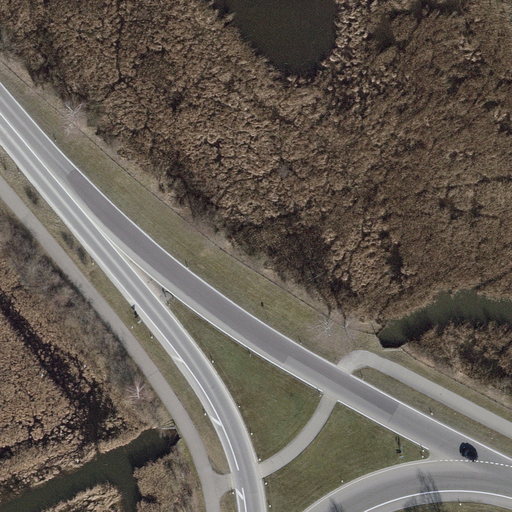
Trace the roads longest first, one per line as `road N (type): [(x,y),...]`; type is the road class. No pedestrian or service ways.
road 1 (secondary): [(498,478),(266,342),(98,228)]
road 2 (secondary): [(98,228),(229,416),(255,511)]
road 3 (secondary): [(498,478),(433,475),(369,491),(336,511)]
road 4 (secondary): [(0,112),(98,228)]
